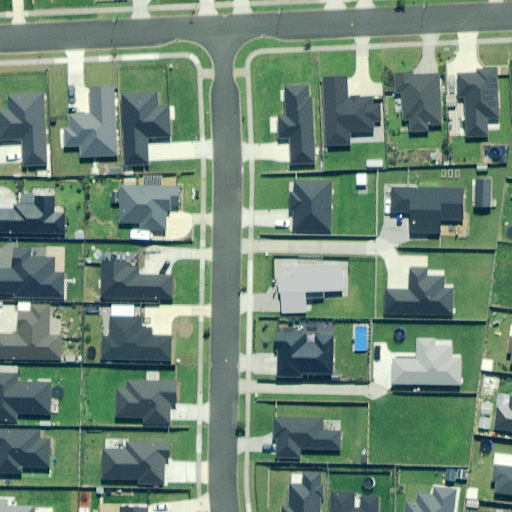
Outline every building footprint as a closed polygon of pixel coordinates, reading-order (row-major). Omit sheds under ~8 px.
[(477,73),(457,74),(459,98),(465,97),(467,137),(486,136),(485,119),(497,118),(495,69),(477,70),(477,73)] [(438,74),(396,76),(397,93),(402,93),(404,120),(410,119),(411,133),(429,132),(428,126),(441,125),(438,74)] [(346,76),(324,77),(328,147),(351,146),(350,133),(373,132),(373,123),(379,122),(379,109),(373,109),(372,98),(347,99),(346,76)] [(307,84),(286,85),(288,116),(280,117),(281,138),(289,137),(290,165),(314,163),(311,97),(308,97),(307,84)] [(116,156),(113,87),(89,88),(90,113),(70,114),(71,129),(66,129),(66,147),(81,146),(82,157),(116,156)] [(157,92),(124,94),(127,164),(148,163),(147,138),(170,137),(169,107),(158,108),(157,92)] [(46,165),(43,93),(10,95),(11,110),(0,110),(0,139),(24,139),(25,166),(46,165)] [(491,180),(476,180),(475,208),(491,208),(491,180)] [(330,233),(331,182),(296,181),(296,194),(291,194),(291,215),(295,215),(295,233),(330,233)] [(177,186),(121,186),(121,223),(141,223),(141,231),(166,231),(166,211),(171,211),(171,205),(178,205),(177,186)] [(462,189),(393,188),(393,212),(412,212),(412,234),(441,234),(441,220),(462,220),(462,189)] [(0,208),(0,233),(64,234),(64,214),(54,214),(54,197),(35,196),(35,206),(16,206),(16,209),(0,208)] [(0,271),(0,292),(16,293),(16,296),(63,297),(63,273),(54,273),(54,258),(30,258),(30,249),(13,249),(13,272),(0,271)] [(296,260),(275,259),(274,291),(281,291),(280,312),(306,312),(306,292),(342,292),(343,265),(296,264),(296,260)] [(125,262),(103,262),(102,297),(171,299),(172,277),(139,276),(139,269),(125,269),(125,262)] [(385,288),(385,314),(453,315),(453,290),(443,290),(443,278),(426,278),(426,269),(411,269),(411,289),(385,288)] [(0,334),(0,358),(61,360),(61,335),(49,335),(49,306),(33,305),(32,313),(18,313),(18,335),(0,334)] [(102,337),(102,359),(170,361),(171,337),(151,336),(151,328),(139,328),(140,318),(111,317),(111,337),(102,337)] [(279,348),(278,376),(302,377),(302,371),(332,372),(333,335),(316,334),(316,343),(305,343),(306,334),(276,333),(276,348),(279,348)] [(392,356),(392,383),(460,385),(461,359),(452,358),(452,346),(436,345),(436,341),(417,341),(417,357),(392,356)] [(17,374),(0,373),(0,421),(17,422),(17,414),(49,415),(50,383),(17,383),(17,374)] [(117,390),(117,416),(143,417),(143,424),(169,425),(170,401),(176,401),(177,381),(129,380),(129,391),(117,390)] [(511,394),(499,394),(496,429),(511,431),(511,394)] [(322,419),(275,418),(274,436),(279,436),(278,458),(300,458),(300,450),(339,451),(340,432),(322,431),(322,419)] [(23,431),(0,430),(0,473),(22,474),(22,468),(49,468),(50,439),(23,439),(23,431)] [(127,450),(104,450),(104,479),(138,480),(138,484),(163,485),(164,463),(168,463),(169,443),(127,442),(127,450)] [(498,482),(497,493),(511,495),(511,468),(494,467),(492,482),(498,482)] [(319,511),(321,474),(303,473),(303,485),(291,484),(290,508),(281,507),(280,511),(319,511)] [(453,511),(456,491),(434,488),(433,495),(419,493),(417,505),(407,503),(405,511),(453,511)] [(332,492),(331,511),(377,511),(378,497),(363,496),(363,509),(352,509),(353,493),(332,492)]
